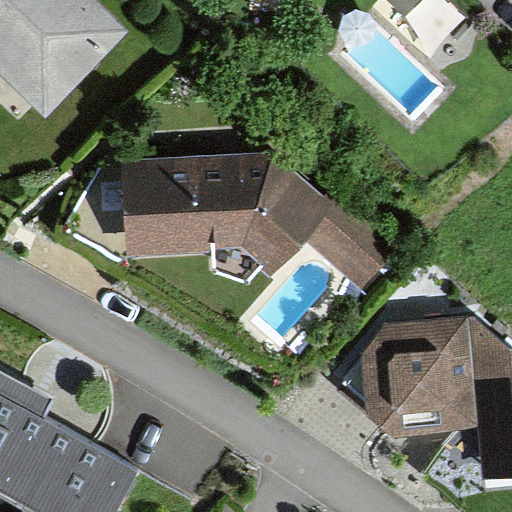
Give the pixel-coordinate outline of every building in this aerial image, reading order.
[(76,0),(0,0),(0,88),(35,123),(117,40),(76,0)] [(432,54),(473,15),(458,0),(394,0),(410,16),(402,23),(432,54)] [(122,171),(125,266),(234,253),(266,279),(300,243),(358,300),(381,262),(269,157),(122,171)] [(511,356),(458,321),(374,338),(359,358),(358,433),(378,443),(469,432),(478,486),(511,482),(511,356)] [(0,397),(0,493),(26,508),(23,511),(116,511),(137,476),(0,397)]
